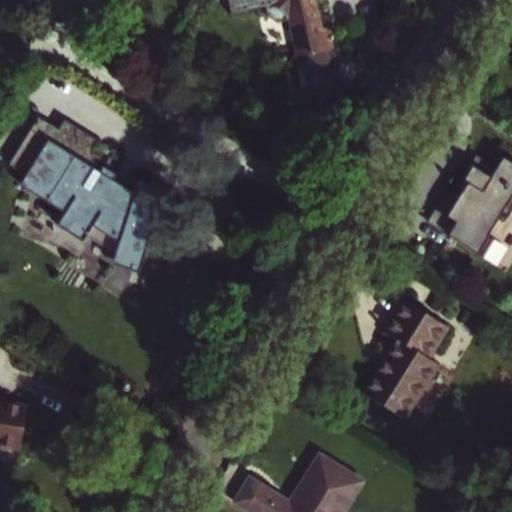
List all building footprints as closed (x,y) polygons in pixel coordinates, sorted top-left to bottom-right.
[(283,0),(285,1),(291,0),(297,0),(304,31),(315,29),(323,64),(348,58),(338,0),(332,2),(331,0),(283,0)] [(60,125),(39,112),(9,160),(29,173),(25,179),(67,206),(57,221),(83,237),(92,221),(118,238),(115,251),(140,259),(146,238),(161,243),(170,213),(162,210),(167,192),(138,183),(96,164),(104,152),(93,145),(99,136),(66,116),(60,125)] [(511,156),(508,154),(501,167),(489,160),(485,168),(478,163),(469,178),(473,181),(464,196),(455,190),(443,209),(462,221),(454,234),(490,255),(501,238),(494,234),(507,213),(511,216),(511,156)] [(443,209),(436,222),(454,234),(462,221),(443,209)] [(367,397),(408,422),(441,367),(431,361),(449,331),(408,305),(389,335),(400,342),(367,397)] [(0,449),(22,453),(27,414),(0,407),(0,449)] [(347,511),(364,486),(320,459),(291,506),(252,481),(237,507),(245,511),(347,511)]
